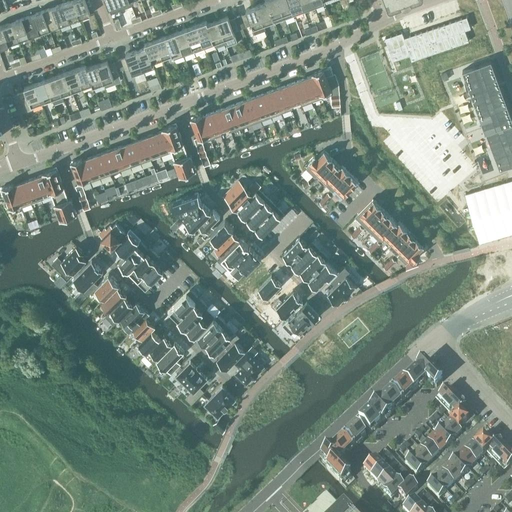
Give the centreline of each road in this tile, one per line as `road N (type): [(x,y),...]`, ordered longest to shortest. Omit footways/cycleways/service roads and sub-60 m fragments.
road 1 (residential): [(177,106),(209,193),(332,314)]
road 2 (residential): [(244,399),(93,244),(79,209)]
road 3 (residential): [(336,46),(349,159),(440,261)]
road 4 (residential): [(463,369),(354,469),(394,511)]
road 5 (unknown): [(183,270),(206,261),(277,316),(332,314),(348,330)]
road 6 (residential): [(297,466),(436,338)]
road 7 (residential): [(177,106),(336,46)]
road 8 (residential): [(58,151),(177,106)]
road 9 (unknown): [(330,438),(312,430),(290,446),(270,443),(254,431),(244,399)]
